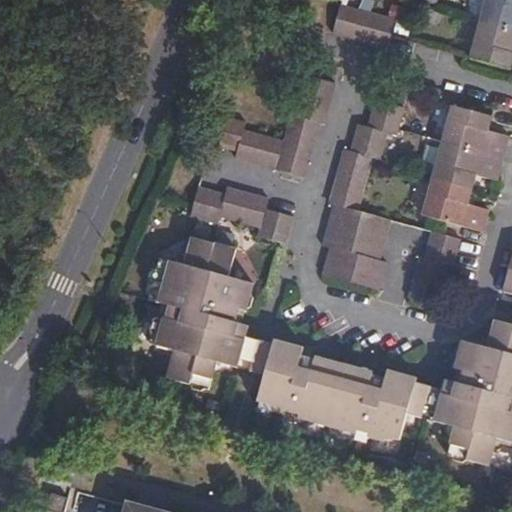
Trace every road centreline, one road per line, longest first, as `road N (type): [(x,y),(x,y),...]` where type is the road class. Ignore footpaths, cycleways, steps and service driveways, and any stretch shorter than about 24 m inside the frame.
road 1 (tertiary): [(193,0),(62,289),(0,396)]
road 2 (residential): [(511,188),(476,304),(441,323),(368,313),(311,289),(303,248),(318,197)]
road 3 (residential): [(318,197),(351,81),(370,60),(511,93)]
road 4 (track): [(0,218),(95,0)]
